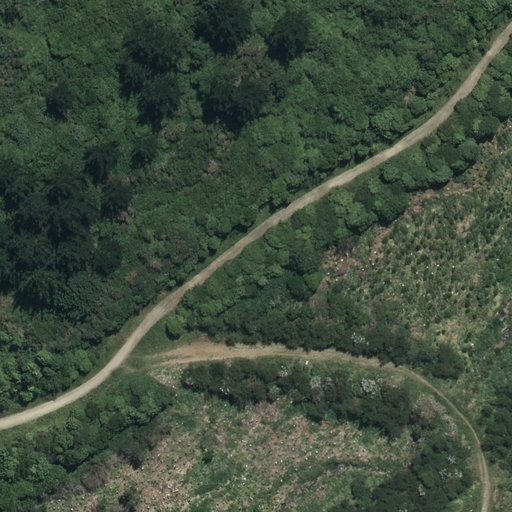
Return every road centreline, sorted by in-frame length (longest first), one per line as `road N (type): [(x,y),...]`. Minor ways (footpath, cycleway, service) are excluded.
road 1 (track): [(0,422),(70,396),(103,374),(165,301),(219,258),(432,123),(511,29)]
road 2 (track): [(103,374),(237,346),(376,361),(428,380),(463,412),(483,462),(485,511)]
